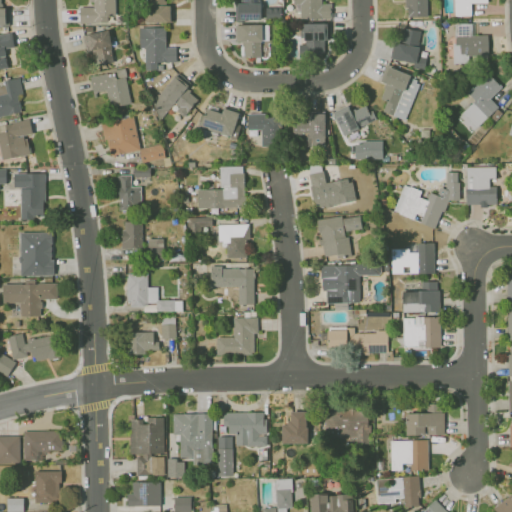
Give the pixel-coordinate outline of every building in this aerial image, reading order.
[(115,0),(91,0),(91,6),(79,6),(80,23),(106,23),(106,13),(115,12),(115,0)] [(170,5),(164,5),(164,0),(145,0),(146,22),(170,21),(170,5)] [(235,3),(235,20),(260,19),(259,0),(242,0),(243,2),(235,3)] [(299,18),(330,18),(330,3),(320,2),(320,0),(292,0),(292,4),(299,4),(299,18)] [(405,0),(406,16),(427,16),(426,0),(405,0)] [(470,15),(470,2),(486,1),(486,0),(456,0),(456,15),(470,15)] [(298,44),(298,57),(326,56),(325,23),(303,23),(304,44),(298,44)] [(468,55),(488,55),(487,34),(474,34),(473,23),(453,23),(454,63),(468,62),(468,55)] [(260,40),(268,40),(267,24),(235,24),(235,41),(242,41),(243,57),(260,56),(260,40)] [(165,27),(139,26),(139,47),(145,47),(145,68),(157,68),(157,61),(175,61),(175,46),(165,46),(165,27)] [(420,29),(400,27),(398,41),(392,41),(390,59),(413,61),(412,67),(424,68),(425,56),(417,56),(420,29)] [(94,62),(112,61),(109,30),(84,32),(85,51),(93,50),(94,62)] [(0,69),(7,68),(4,48),(13,46),(11,32),(0,33),(0,69)] [(419,78),(385,66),(379,81),(385,83),(379,98),(385,100),(381,111),(405,119),(419,78)] [(89,75),(92,92),(106,90),(109,107),(130,103),(124,69),(89,75)] [(186,89),(191,84),(178,72),(150,102),(163,114),(172,104),(184,114),(198,99),(186,89)] [(498,106),(489,98),(501,87),(487,72),(466,92),(474,100),(457,116),(471,131),(498,106)] [(0,115),(20,112),(17,95),(22,94),(19,77),(3,80),(4,85),(0,85),(0,115)] [(342,135),(374,120),(366,103),(350,111),(347,105),(332,112),(342,135)] [(240,124),(236,123),(239,112),(222,106),(221,111),(205,106),(199,128),(236,139),(240,124)] [(261,145),(280,145),(280,116),(264,116),(264,113),(247,113),(247,129),(260,129),(261,145)] [(301,144),(324,145),(325,115),(292,114),(291,137),(301,138),(301,144)] [(135,117),(100,122),(103,145),(109,144),(110,154),(139,150),(135,117)] [(31,133),(29,119),(0,124),(0,153),(1,159),(29,154),(25,134),(31,133)] [(381,140),(354,141),(354,158),(382,158),(381,140)] [(139,148),(142,162),(165,157),(162,143),(139,148)] [(350,177),(324,182),(321,164),(307,166),(314,209),(354,202),(350,177)] [(197,189),(197,208),(244,207),(243,165),(219,166),(219,188),(197,189)] [(494,166),(465,166),(466,205),(496,204),(495,185),(489,185),(489,177),(495,177),(494,166)] [(393,212),(404,215),(420,215),(420,223),(436,228),(445,199),(458,199),(458,171),(445,171),(446,188),(439,188),(437,194),(428,192),(426,199),(418,197),(421,189),(402,184),(393,212)] [(20,187),(20,217),(44,217),(44,172),(13,172),(13,187),(20,187)] [(130,175),(117,175),(116,209),(140,209),(141,185),(130,185),(130,175)] [(359,213),(317,219),(322,257),(350,253),(347,230),(361,228),(359,213)] [(122,248),(141,248),(142,221),(122,220),(122,248)] [(226,258),(246,257),(245,224),(218,225),(218,241),(225,240),(226,258)] [(19,231),(20,275),(52,275),(51,231),(19,231)] [(434,272),(433,241),(417,241),(417,249),(391,249),(391,273),(434,272)] [(359,302),(358,274),(380,274),(380,263),(320,264),(321,290),(325,290),(325,303),(333,303),(333,309),(347,309),(347,302),(359,302)] [(253,267),(211,267),(211,286),(237,285),(238,303),(254,303),(253,267)] [(155,310),(181,310),(181,300),(157,299),(157,286),(147,286),(147,273),(127,273),(127,306),(144,306),(144,302),(155,302),(155,310)] [(402,312),(438,311),(438,281),(421,281),(421,290),(402,290),(402,312)] [(1,283),(2,302),(19,302),(19,315),(41,315),(41,299),(56,299),(56,282),(1,283)] [(257,316),(232,317),(233,336),(215,337),(216,353),(253,352),(253,332),(257,332),(257,316)] [(440,317),(402,316),(402,346),(440,347),(440,317)] [(327,329),(327,347),(349,347),(349,353),(387,352),(387,331),(354,331),(354,329),(327,329)] [(153,331),(128,332),(129,354),(144,354),(144,350),(158,349),(158,340),(153,340),(153,331)] [(8,335),(11,358),(30,355),(31,361),(59,357),(55,334),(23,339),(22,333),(8,335)] [(0,354),(0,372),(6,376),(15,362),(1,353),(0,354)] [(405,413),(406,434),(444,433),(443,403),(425,404),(426,412),(405,413)] [(323,410),(323,438),(368,437),(368,409),(323,410)] [(225,411),(224,433),(235,433),(235,445),(265,446),(266,412),(225,411)] [(281,443),(307,442),(306,411),(290,411),(291,423),(281,423),(281,443)] [(211,412),(172,413),(173,434),(179,434),(180,456),(192,456),(193,464),(212,463),(211,412)] [(162,453),(163,418),(130,417),(129,452),(162,453)] [(61,451),(61,430),(22,430),(23,459),(41,459),(41,451),(61,451)] [(0,462),(19,462),(19,435),(0,435),(0,462)] [(231,435),(216,436),(217,476),(232,475),(231,435)] [(389,439),(390,470),(401,470),(401,463),(409,463),(409,469),(427,469),(427,439),(389,439)] [(136,474),(163,474),(163,456),(135,456),(136,474)] [(183,460),(175,460),(175,457),(166,457),(166,476),(183,476),(183,460)] [(59,470),(33,471),(34,501),(60,501),(59,470)] [(418,475),(402,476),(403,506),(419,505),(418,475)] [(285,511),(285,508),(291,507),(290,478),(274,479),(275,506),(261,507),(261,511),(285,511)] [(159,481),(131,482),(131,492),(126,492),(127,506),(160,505),(159,481)] [(310,511),(353,511),(353,493),(310,494),(310,511)] [(511,511),(511,493),(493,506),(496,511),(511,511)] [(190,511),(190,496),(173,496),(173,511),(190,511)] [(23,511),(22,497),(6,497),(6,511),(23,511)] [(421,511),(446,511),(434,499),(421,511)]
